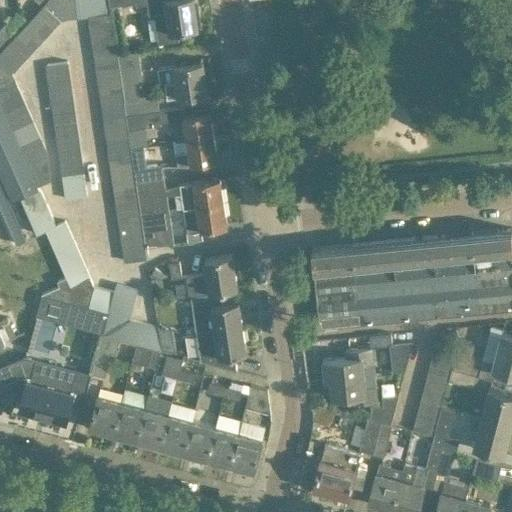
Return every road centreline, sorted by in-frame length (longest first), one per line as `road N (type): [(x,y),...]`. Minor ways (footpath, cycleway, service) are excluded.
road 1 (residential): [(270,511),(292,401),(264,224)]
road 2 (residential): [(263,511),(0,440)]
road 3 (residential): [(264,224),(511,198)]
road 4 (residential): [(264,224),(230,0)]
